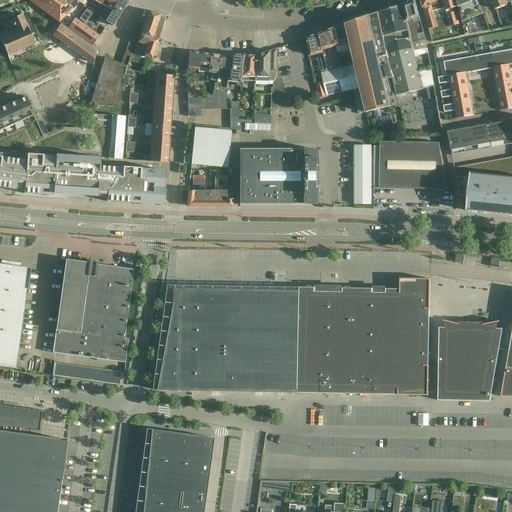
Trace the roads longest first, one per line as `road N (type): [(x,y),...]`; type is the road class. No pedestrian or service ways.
road 1 (secondary): [(511,242),(172,228)]
road 2 (unclassified): [(158,228),(132,404),(0,387)]
road 3 (residential): [(172,228),(181,47),(192,15)]
road 4 (residential): [(192,15),(312,22),(384,0)]
